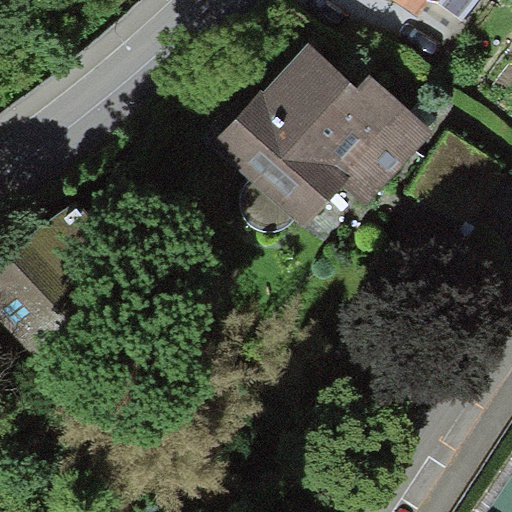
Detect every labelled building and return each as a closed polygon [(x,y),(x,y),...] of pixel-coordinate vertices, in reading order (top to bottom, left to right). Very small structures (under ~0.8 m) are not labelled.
[(397,0),(410,9),(417,0),(397,0)] [(426,118),(308,22),(215,137),(333,232),(420,125),(426,118)] [(478,227),(511,168),(511,164),(457,133),(422,194),(478,227)] [(54,198),(0,248),(0,324),(48,376),(99,329),(141,290),(54,198)] [(511,511),(511,451),(467,511),(511,511)]
